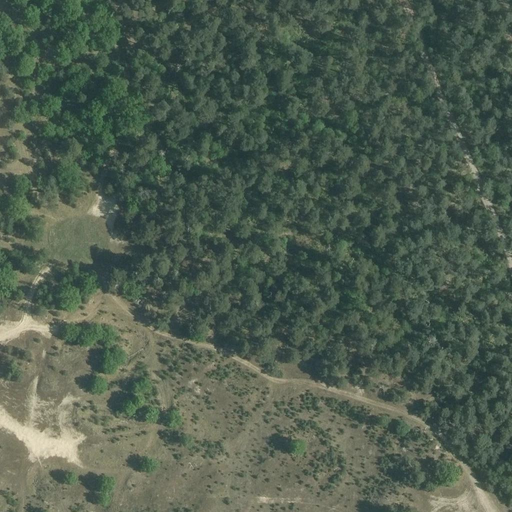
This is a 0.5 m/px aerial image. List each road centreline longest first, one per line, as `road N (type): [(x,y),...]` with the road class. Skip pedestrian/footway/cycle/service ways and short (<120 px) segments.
road 1 (track): [(499,511),(424,424),(310,383),(277,381),(213,347),(154,330),(109,293),(102,279),(113,242),(101,191),(125,106),(111,0)]
road 2 (track): [(401,0),(511,266)]
road 3 (track): [(56,328),(32,392),(31,433),(65,511)]
road 4 (track): [(109,293),(76,305),(56,328),(0,333)]
